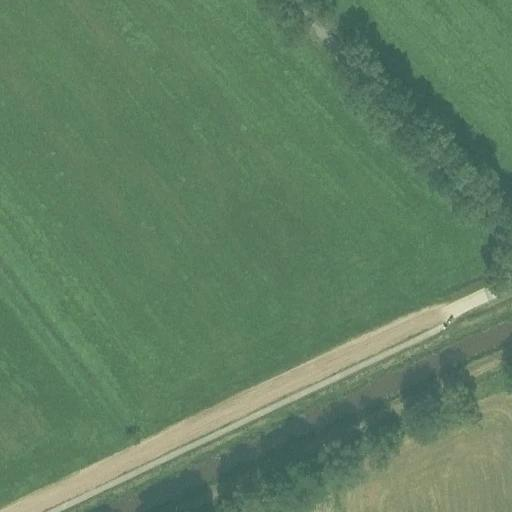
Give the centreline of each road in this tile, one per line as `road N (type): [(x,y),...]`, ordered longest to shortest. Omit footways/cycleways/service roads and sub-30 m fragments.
road 1 (track): [(449,315),(25,511)]
road 2 (track): [(198,511),(511,364)]
